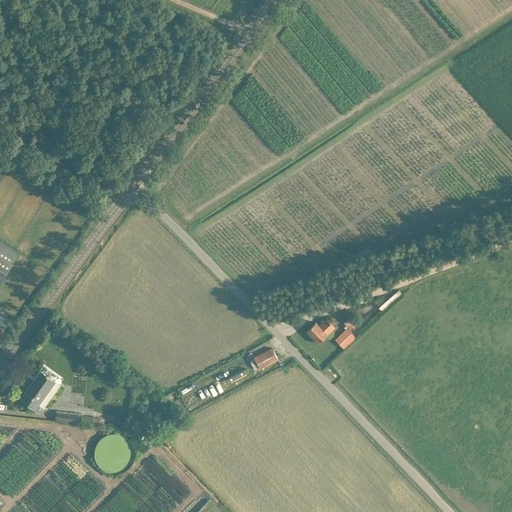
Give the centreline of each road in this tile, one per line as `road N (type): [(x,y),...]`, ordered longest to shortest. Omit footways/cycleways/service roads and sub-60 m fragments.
road 1 (unclassified): [(448,511),(135,186)]
road 2 (unknown): [(511,244),(373,292),(279,336)]
road 3 (tertiary): [(135,186),(274,0)]
road 4 (tertiary): [(0,367),(135,186)]
